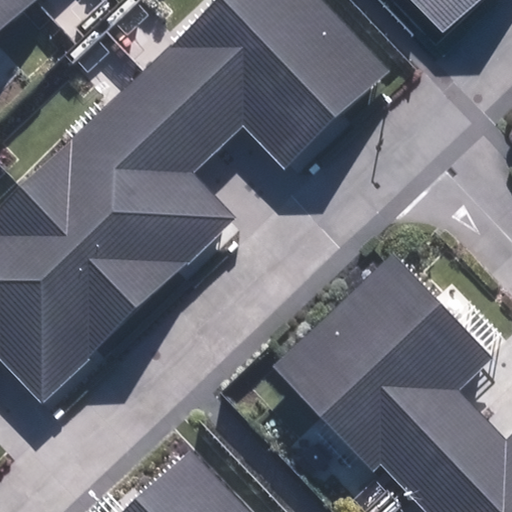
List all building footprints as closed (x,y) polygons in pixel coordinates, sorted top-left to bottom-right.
[(0,371),(37,410),(236,221),(196,179),(245,133),(285,175),(389,76),(316,0),(231,0),(0,219),(0,371)] [(0,0),(0,41),(43,0),(0,0)] [(425,0),(448,23),(472,0),(425,0)] [(466,337),(388,258),(270,374),(348,453),(356,446),(421,511),(511,511),(511,441),(507,446),(432,370),(466,337)] [(253,511),(198,454),(137,511),(253,511)]
